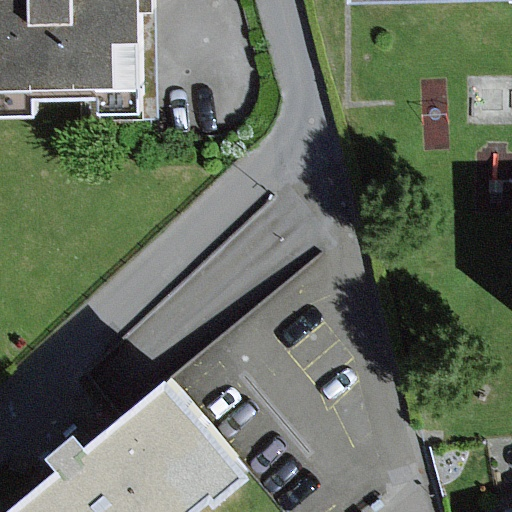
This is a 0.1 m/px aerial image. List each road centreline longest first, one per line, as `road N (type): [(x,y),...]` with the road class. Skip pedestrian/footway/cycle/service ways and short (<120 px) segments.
road 1 (residential): [(314,124),(0,427)]
road 2 (residential): [(411,511),(314,124)]
road 3 (residential): [(314,124),(283,0)]
